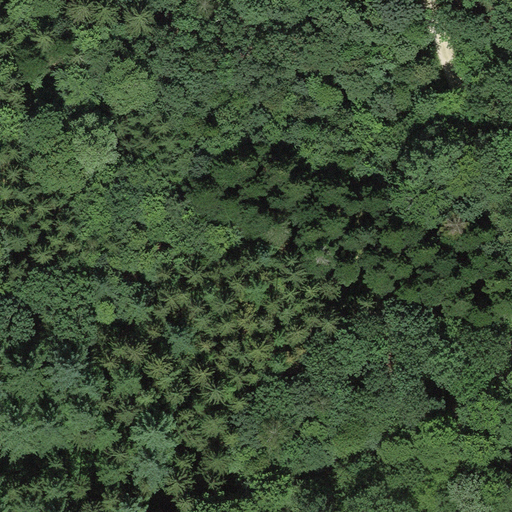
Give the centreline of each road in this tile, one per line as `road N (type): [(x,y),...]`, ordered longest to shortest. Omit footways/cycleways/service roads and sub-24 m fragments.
road 1 (track): [(511,369),(209,511)]
road 2 (track): [(511,236),(429,0)]
